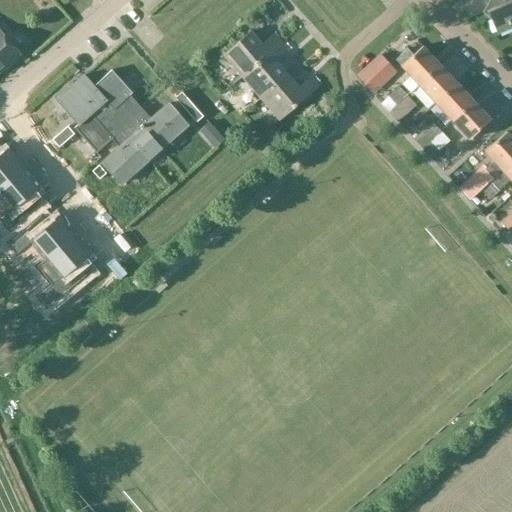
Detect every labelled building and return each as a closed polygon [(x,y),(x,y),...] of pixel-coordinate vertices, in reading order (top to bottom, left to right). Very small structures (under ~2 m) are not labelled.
[(136,0),(124,9),(131,18),(143,9),(136,0)] [(511,0),(490,0),(494,9),(487,12),(497,35),(511,28),(511,0)] [(101,51),(129,26),(119,14),(91,40),(101,51)] [(0,71),(20,54),(1,32),(0,32),(0,71)] [(223,55),(242,77),(281,44),(274,35),(262,45),(251,32),(223,55)] [(242,77),(261,99),(288,76),(277,63),(289,53),(281,44),(242,77)] [(396,61),(410,76),(401,85),(410,94),(419,85),(418,85),(439,65),(423,47),(414,56),(408,50),(396,61)] [(395,71),(381,56),(357,77),(371,93),(395,71)] [(419,85),(436,104),(457,84),(439,65),(418,85),(419,85)] [(83,74),(55,100),(77,124),(73,128),(96,153),(112,138),(120,146),(103,162),(121,183),(186,125),(168,103),(150,119),(128,95),(131,92),(111,70),(94,85),(83,74)] [(299,89),(288,76),(261,99),(280,121),(319,88),(311,78),(299,89)] [(436,104),(452,121),(473,101),(457,84),(436,104)] [(399,87),(389,97),(396,105),(407,95),(399,87)] [(179,95),(175,99),(182,107),(189,101),(182,93),(179,95)] [(396,105),(397,106),(405,116),(416,106),(407,95),(396,105)] [(396,105),(389,97),(380,104),(389,114),(397,106),(396,105)] [(189,101),(182,107),(189,115),(196,109),(189,101)] [(491,120),(473,101),(452,121),(469,140),(491,120)] [(196,109),(189,115),(197,123),(200,120),(203,117),(196,109)] [(345,116),(331,120),(335,133),(349,129),(345,116)] [(208,123),(200,130),(206,137),(214,129),(208,123)] [(424,150),(431,142),(442,133),(433,124),(416,139),(424,150)] [(67,127),(60,133),(67,141),(74,135),(67,127)] [(60,133),(52,140),(59,148),(67,141),(60,133)] [(442,133),(431,142),(440,151),(450,141),(442,133)] [(483,166),(459,189),(470,201),(481,191),(511,162),(511,138),(507,133),(485,153),(493,161),(486,168),(483,166)] [(0,189),(24,169),(9,151),(0,158),(0,189)] [(510,180),(511,181),(511,162),(481,191),(490,201),(510,180)] [(94,170),(92,172),(94,173),(99,180),(101,178),(106,174),(100,168),(99,166),(94,170)] [(24,169),(0,189),(0,198),(10,210),(0,217),(0,220),(8,231),(38,206),(29,195),(39,187),(24,169)] [(511,210),(499,222),(509,232),(511,229),(511,210)] [(41,216),(7,244),(17,255),(23,250),(36,267),(75,236),(59,218),(50,226),(41,216)] [(75,236),(36,267),(51,284),(37,296),(47,308),(89,273),(80,262),(90,255),(75,236)]
